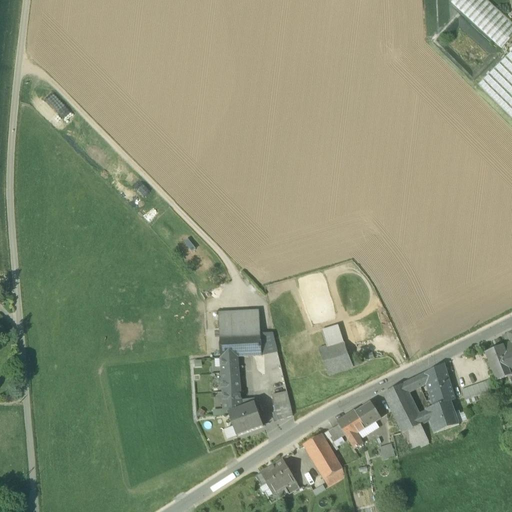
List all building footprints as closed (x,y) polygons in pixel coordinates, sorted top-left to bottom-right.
[(424,0),(425,9),(436,9),(435,0),(424,0)] [(454,0),(451,4),(501,50),(511,38),(511,24),(485,0),(454,0)] [(511,52),(478,87),(511,120),(511,52)] [(218,313),(220,337),(261,335),(260,333),(259,311),(218,313)] [(321,334),(326,347),(326,349),(345,344),(339,328),(321,334)] [(261,335),(262,356),(277,353),(272,333),(260,333),(261,335)] [(502,337),(506,345),(511,342),(508,334),(502,337)] [(262,356),(261,335),(220,337),(221,359),(237,358),(262,357),(262,356)] [(485,354),(496,382),(507,377),(511,375),(511,344),(511,342),(506,345),(485,354)] [(353,368),(345,344),(326,349),(326,347),(319,349),(329,376),(353,368)] [(224,416),(229,414),(228,414),(255,404),(255,400),(241,402),(240,385),(237,358),(221,359),(224,416)] [(427,384),(434,407),(450,402),(455,400),(444,365),(414,380),(418,388),(427,384)] [(408,393),(418,388),(414,380),(404,384),(408,393)] [(461,391),(465,401),(492,392),(488,381),(461,391)] [(383,394),(402,434),(402,435),(421,426),(423,425),(418,416),(419,415),(418,415),(408,393),(404,384),(383,394)] [(275,409),(290,405),(287,392),(272,396),(275,409)] [(455,414),(450,402),(434,407),(425,410),(434,434),(459,426),(459,424),(455,414)] [(263,427),(255,404),(228,414),(229,414),(237,437),(263,427)] [(371,404),(356,414),(366,429),(381,419),(371,404)] [(275,409),(278,422),(293,417),(290,405),(275,409)] [(357,435),(366,429),(356,414),(355,412),(337,424),(338,426),(345,436),(354,451),(363,445),(357,435)] [(455,414),(459,424),(465,422),(468,421),(466,418),(465,414),(461,415),(460,412),(455,414)] [(333,429),(339,439),(345,436),(338,426),(333,429)] [(421,426),(402,435),(411,451),(419,447),(421,449),(430,445),(421,426)] [(322,436),(332,453),(338,450),(334,443),(339,439),(333,429),(322,436)] [(303,446),(324,481),(334,475),(342,470),(332,453),(322,436),(322,435),(303,446)] [(379,450),(382,461),(395,457),(391,446),(379,450)] [(287,468),(292,465),(288,458),(283,460),(287,468)] [(260,473),(261,474),(266,484),(273,496),(285,489),(296,483),(296,482),(287,468),(283,460),(260,473)] [(334,475),(338,482),(345,477),(344,473),(342,470),(334,475)] [(262,487),(266,484),(261,474),(256,477),(262,487)] [(338,482),(334,475),(324,481),(328,488),(338,482)] [(285,489),(289,496),(300,489),(296,483),(285,489)] [(312,491),(315,496),(324,490),(321,485),(312,491)]
